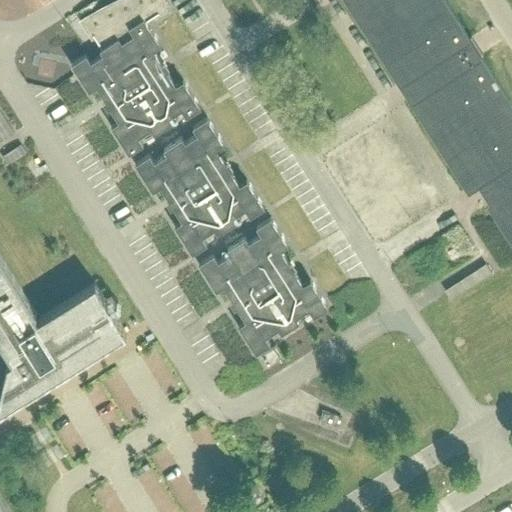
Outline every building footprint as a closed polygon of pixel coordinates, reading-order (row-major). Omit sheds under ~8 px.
[(175,83),(167,70),(167,69),(164,71),(159,63),(162,62),(153,48),(160,43),(145,19),(146,18),(159,10),(158,10),(162,8),(159,0),(115,0),(109,3),(99,8),(90,13),(81,19),(82,20),(84,19),(101,45),(102,46),(100,47),(102,52),(90,60),(86,53),(71,62),(89,89),(96,84),(104,97),(105,98),(108,96),(112,104),(109,105),(110,106),(118,119),(111,124),(128,151),(143,142),(138,135),(150,127),(153,132),(172,120),(173,121),(175,121),(176,120),(177,119),(177,118),(177,116),(176,115),(174,114),(173,115),(171,113),(181,107),(186,115),(200,105),(183,78),(175,83)] [(511,104),(490,70),(480,55),(482,53),(482,52),(479,54),(469,38),(472,36),(471,35),(469,36),(445,0),(349,0),(357,13),(400,80),(401,81),(404,79),(414,95),(411,97),(412,98),(453,164),(468,186),(469,187),(476,183),(478,181),(490,199),(487,201),(488,202),(511,239),(511,104)] [(0,140),(14,132),(0,109),(0,140)] [(239,183),(231,170),(230,169),(227,171),(223,163),(225,162),(225,160),(217,148),(224,143),(207,116),(192,125),(197,132),(185,140),(181,135),(163,147),(162,146),(160,146),(159,147),(158,148),(158,149),(158,150),(158,151),(158,152),(159,152),(161,152),(162,152),(163,152),(164,154),(154,160),(149,152),(135,161),(152,189),(160,184),(168,198),(171,196),(176,203),(173,205),(174,206),(182,219),(174,224),(192,251),(206,242),(200,232),(212,224),(217,232),(235,220),(236,220),(237,221),(238,221),(240,220),(240,219),(241,218),(241,217),(240,215),(238,214),(237,214),(236,215),(235,213),(245,207),(249,214),(264,205),(246,178),(239,183)] [(1,154),(7,163),(26,151),(21,142),(1,154)] [(303,282),(294,270),(294,269),(291,270),(286,263),(289,261),(280,248),(288,243),(270,215),(256,224),(261,232),(248,240),(245,235),(226,247),(225,246),(224,246),(223,247),(222,248),(222,250),(223,252),(224,252),(225,252),(226,252),(226,251),(227,253),(218,260),(213,252),(198,261),(216,289),(223,284),(231,297),(234,295),(240,303),(237,305),(237,306),(245,319),(238,324),(256,351),(270,342),(265,334),(277,326),(280,331),(299,319),(300,319),(301,319),(302,318),(303,317),(303,316),(303,315),(303,314),(302,314),(300,314),(299,313),(308,307),(313,314),(327,305),(310,277),(303,282)] [(0,410),(126,331),(111,307),(95,281),(38,316),(35,312),(36,311),(0,253),(0,340),(11,358),(7,361),(0,391),(0,410)] [(276,344),(261,353),(268,365),(283,355),(276,344)] [(238,497),(245,509),(263,498),(255,485),(238,497)] [(0,511),(11,511),(0,494),(0,511)]
